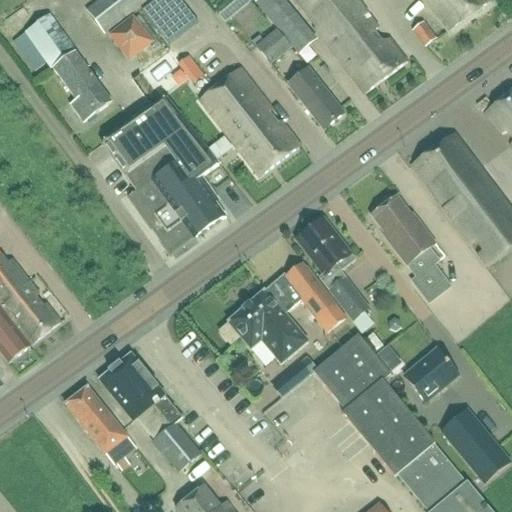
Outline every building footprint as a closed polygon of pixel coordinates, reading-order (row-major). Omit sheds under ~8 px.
[(104,35),(149,0),(101,0),(86,12),(104,35)] [(164,29),(185,16),(175,0),(166,0),(151,9),(164,29)] [(296,55),(307,45),(269,0),(258,0),(253,5),(275,30),(296,55)] [(293,0),(316,28),(315,32),(364,96),(406,64),(388,41),(380,45),(373,35),(376,30),(352,0),(293,0)] [(421,0),(424,2),(449,33),(488,4),(484,0),(421,0)] [(110,106),(47,20),(26,36),(25,34),(12,43),(34,74),(47,65),(75,103),(68,108),(82,127),(110,106)] [(128,62),(149,46),(131,23),(110,39),(128,62)] [(425,50),(437,40),(423,23),(412,33),(425,50)] [(256,48),(270,66),(271,68),(289,53),(275,34),(256,48)] [(141,78),(151,91),(177,71),(167,58),(141,78)] [(276,128),(266,117),(271,113),(239,72),(201,102),(209,113),(207,114),(259,180),(299,149),(280,125),(276,128)] [(322,133),(342,117),(308,72),(304,75),(287,88),(322,133)] [(511,93),(484,116),(500,135),(506,133),(511,140),(511,142),(510,147),(511,149),(511,93)] [(217,167),(167,105),(108,144),(116,156),(110,160),(135,195),(127,201),(169,259),(224,220),(211,202),(214,200),(206,189),(203,191),(197,182),(217,167)] [(511,215),(454,137),(412,168),(470,247),(474,244),(483,255),(478,258),(487,270),(511,251),(511,215)] [(220,159),(212,148),(206,152),(215,163),(220,159)] [(415,225),(395,199),(370,218),(384,236),(382,238),(406,268),(416,280),(411,283),(428,307),(450,290),(433,268),(439,263),(429,250),(435,246),(417,223),(415,225)] [(351,324),(367,312),(339,275),(354,264),(323,223),(296,243),(323,278),(319,281),(351,324)] [(6,267),(0,258),(0,309),(30,348),(60,325),(46,308),(41,309),(34,300),(37,295),(11,263),(6,267)] [(345,321),(306,273),(305,274),(301,270),(286,282),(285,280),(265,296),(264,295),(227,326),(229,328),(220,335),(231,347),(239,341),(250,354),(261,344),(279,366),(306,344),(284,318),(300,304),(316,322),(315,322),(326,336),(345,321)] [(0,355),(8,366),(29,350),(0,312),(0,355)] [(382,348),(372,336),(365,342),(375,355),(382,348)] [(464,488),(432,450),(434,449),(381,386),(390,380),(357,338),(312,375),(344,416),(341,418),(394,482),(397,479),(424,511),(486,511),(466,487),(464,488)] [(424,406),(456,379),(436,355),(403,381),(424,406)] [(182,421),(132,358),(122,366),(120,364),(98,382),(132,425),(136,422),(153,443),(182,421)] [(300,365),(290,374),(298,385),(308,376),(300,365)] [(108,461),(129,444),(87,391),(65,408),(108,461)] [(509,466),(467,414),(442,435),(485,486),(509,466)] [(174,427),(153,443),(152,444),(178,476),(199,458),(174,427)] [(230,511),(229,510),(231,508),(227,503),(222,508),(221,508),(203,486),(201,487),(200,488),(201,490),(175,511),(176,511),(230,511)]
